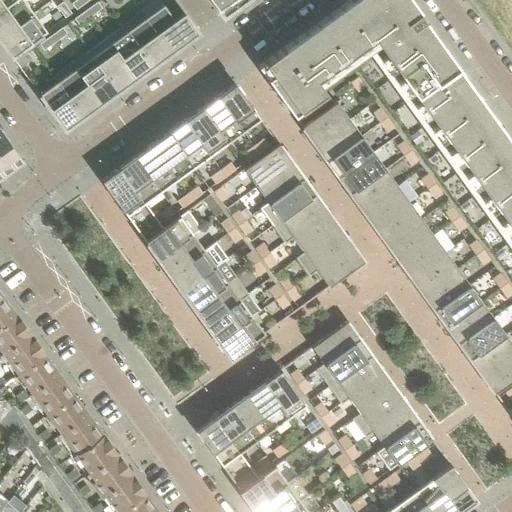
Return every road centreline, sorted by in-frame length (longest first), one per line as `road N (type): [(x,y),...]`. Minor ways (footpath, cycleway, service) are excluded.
road 1 (residential): [(212,511),(0,218)]
road 2 (residential): [(58,176),(296,0)]
road 3 (residential): [(511,97),(441,0)]
